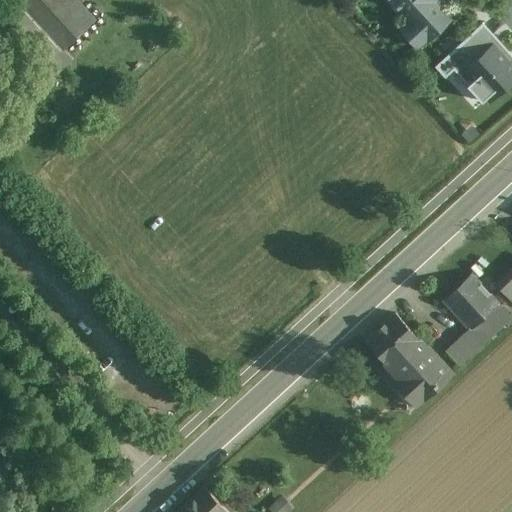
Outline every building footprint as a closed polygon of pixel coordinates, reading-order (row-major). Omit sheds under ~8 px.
[(0,0),(0,71),(21,52),(23,55),(25,53),(32,61),(53,42),(60,48),(90,20),(71,0),(0,0)] [(388,0),(409,22),(401,30),(417,47),(426,40),(427,41),(451,19),(436,2),(438,0),(388,0)] [(490,47),(463,71),(472,81),(467,85),(482,102),(486,98),(490,101),(511,81),(511,61),(511,62),(494,43),(490,47)] [(511,270),(498,282),(511,297),(511,270)] [(471,274),(443,300),(468,327),(470,329),(472,327),(498,303),(471,274)] [(498,303),(472,327),(482,338),(509,312),(499,302),(498,303)] [(420,337),(398,312),(368,338),(391,363),(420,337)] [(482,338),(472,327),(470,329),(468,327),(447,348),(459,361),(482,338)] [(449,370),(420,337),(391,363),(420,396),(449,370)] [(229,511),(205,484),(173,511),(229,511)]
